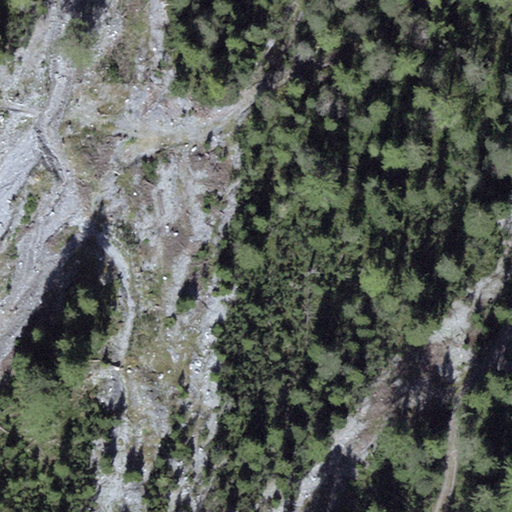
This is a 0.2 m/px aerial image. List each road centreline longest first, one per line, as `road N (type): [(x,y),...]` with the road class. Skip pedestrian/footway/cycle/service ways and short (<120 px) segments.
road 1 (track): [(406,0),(278,72),(227,115),(0,108)]
road 2 (track): [(511,351),(462,439),(443,511)]
